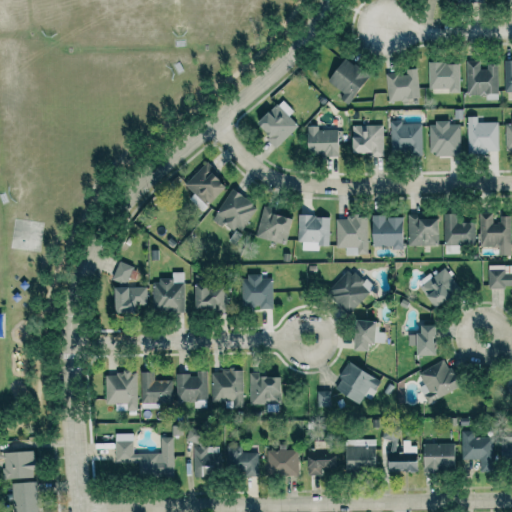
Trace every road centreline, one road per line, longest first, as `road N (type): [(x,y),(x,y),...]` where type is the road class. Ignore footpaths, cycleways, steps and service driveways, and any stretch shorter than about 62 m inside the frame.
road 1 (residential): [(82,511),(67,356),(85,259),(147,179),(299,45),(328,0)]
road 2 (residential): [(82,506),(511,499)]
road 3 (residential): [(210,122),(248,164),(277,181),(511,183)]
road 4 (residential): [(68,340),(290,340)]
road 5 (residential): [(511,31),(381,27)]
road 6 (residential): [(503,334),(483,316),(463,334),(483,356),(498,349),(503,334)]
road 7 (residential): [(290,340),(306,319),(325,326),(329,339),(314,357),(290,340)]
